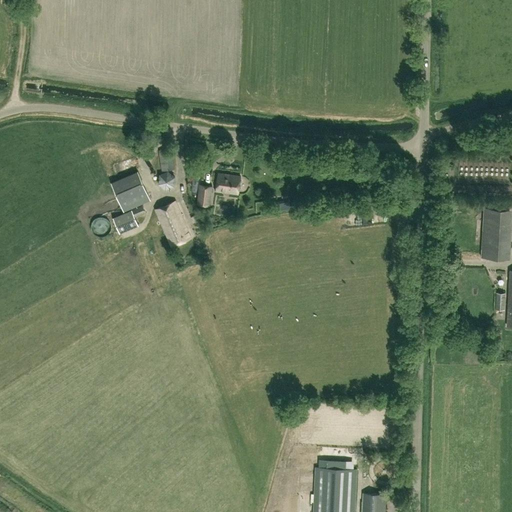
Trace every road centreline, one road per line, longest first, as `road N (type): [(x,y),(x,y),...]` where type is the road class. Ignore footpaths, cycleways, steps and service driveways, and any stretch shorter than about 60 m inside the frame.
road 1 (unclassified): [(0,115),(43,108),(315,144),(423,147)]
road 2 (unclassified): [(415,511),(423,147)]
road 3 (unclassified): [(423,147),(426,0)]
